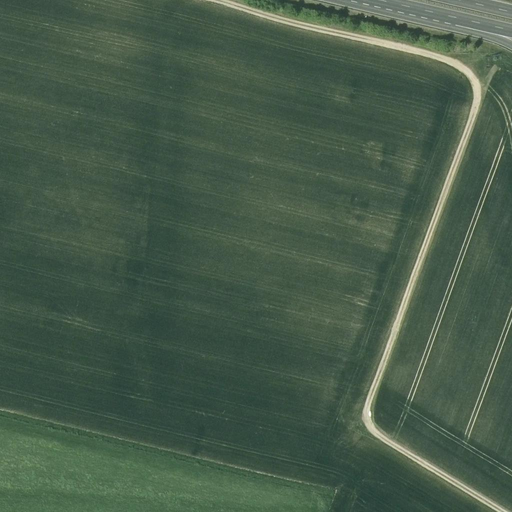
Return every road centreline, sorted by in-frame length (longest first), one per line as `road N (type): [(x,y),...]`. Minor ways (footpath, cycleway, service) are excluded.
road 1 (track): [(213,0),(472,72),(475,100),(363,428),(500,511)]
road 2 (trunk): [(377,0),(499,28)]
